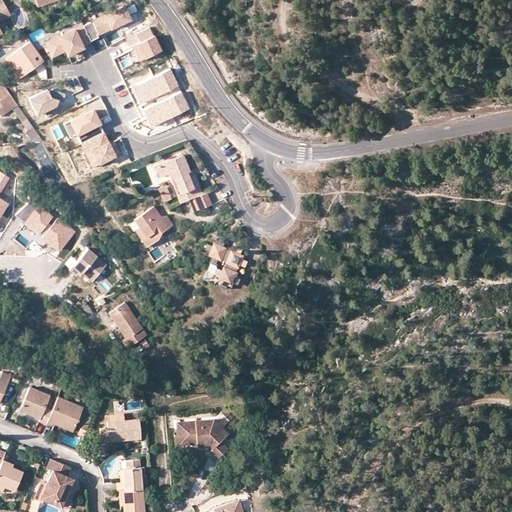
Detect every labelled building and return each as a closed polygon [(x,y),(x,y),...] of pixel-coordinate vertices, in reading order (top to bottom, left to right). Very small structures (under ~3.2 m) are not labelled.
[(0,0),(0,32),(1,32),(0,29),(0,18),(9,14),(1,0),(0,0)] [(122,2),(81,22),(89,39),(100,34),(98,31),(97,29),(100,27),(101,30),(119,21),(122,26),(138,18),(133,9),(127,12),(122,2)] [(81,43),(89,39),(81,22),(44,40),(50,52),(64,46),(67,51),(82,44),(81,43)] [(148,25),(124,37),(129,47),(132,45),(140,60),(160,50),(148,25)] [(22,72),(42,58),(29,40),(10,54),(22,72)] [(140,91),(134,93),(138,102),(154,94),(155,97),(178,86),(168,67),(136,82),(140,91)] [(136,82),(130,85),(134,93),(140,91),(136,82)] [(141,108),(145,116),(151,114),(155,122),(187,106),(178,86),(155,97),(157,100),(141,108)] [(7,115),(19,107),(5,87),(0,90),(0,104),(6,114),(7,115)] [(47,87),(28,96),(36,113),(55,104),(57,99),(63,101),(66,93),(53,88),(49,90),(47,87)] [(69,117),(81,141),(103,130),(92,106),(69,117)] [(151,114),(145,116),(149,125),(155,122),(151,114)] [(32,127),(25,131),(32,141),(41,139),(32,127)] [(110,143),(103,130),(81,141),(86,151),(93,148),(99,161),(119,152),(114,141),(110,143)] [(40,145),(26,151),(32,164),(46,157),(40,145)] [(93,165),(99,161),(93,148),(86,151),(93,165)] [(188,170),(181,154),(155,164),(159,175),(166,172),(169,179),(173,177),(179,191),(175,193),(179,202),(187,198),(193,196),(202,192),(193,173),(187,175),(185,170),(188,170)] [(324,167),(324,159),(284,159),(284,167),(324,167)] [(0,215),(8,204),(0,198),(0,188),(8,176),(0,170),(0,215)] [(175,193),(179,191),(173,177),(169,179),(175,193)] [(164,200),(171,195),(164,184),(156,188),(158,190),(164,200)] [(202,192),(193,196),(197,208),(210,203),(205,191),(202,192)] [(197,208),(193,196),(187,198),(192,210),(197,208)] [(29,200),(14,215),(24,221),(22,224),(39,234),(53,215),(29,200)] [(182,202),(185,213),(191,211),(188,200),(182,202)] [(157,238),(155,234),(160,232),(172,224),(166,215),(159,216),(156,216),(153,212),(155,210),(152,205),(135,216),(141,225),(138,227),(134,230),(145,246),(157,238)] [(135,216),(132,218),(138,227),(141,225),(135,216)] [(74,228),(58,217),(42,239),(58,251),(74,228)] [(217,258),(225,262),(218,278),(229,284),(238,263),(243,266),(245,260),(240,258),(242,255),(239,254),(241,248),(236,246),(234,251),(222,246),(224,241),(219,238),(216,243),(214,242),(212,246),(207,243),(204,249),(209,251),(209,253),(211,255),(208,260),(215,263),(217,258)] [(89,249),(70,270),(76,276),(80,271),(92,282),(107,265),(89,249)] [(124,302),(108,313),(125,337),(122,340),(126,346),(146,334),(124,302)] [(0,399),(10,375),(2,372),(0,375),(0,399)] [(49,395),(29,386),(19,410),(39,418),(38,421),(46,424),(52,410),(45,407),(49,395)] [(72,431),(83,407),(58,396),(52,410),(46,424),(53,426),(55,424),(72,431)] [(83,425),(88,427),(92,418),(87,416),(83,425)] [(109,441),(109,437),(122,436),(122,440),(140,438),(139,423),(139,419),(123,420),(108,421),(107,421),(107,427),(99,428),(101,442),(109,441)] [(198,444),(198,441),(211,440),(217,446),(213,450),(210,452),(218,460),(229,450),(222,442),(226,438),(221,432),(224,429),(214,420),(177,423),(179,446),(198,444)] [(198,444),(198,448),(210,447),(213,450),(217,446),(211,440),(198,441),(198,444)] [(54,459),(50,458),(46,468),(50,469),(54,459)] [(50,469),(51,470),(44,487),(40,498),(42,498),(61,506),(72,478),(67,476),(71,467),(54,459),(50,469)] [(125,469),(122,469),(123,482),(119,482),(115,483),(115,491),(118,490),(122,490),(142,488),(139,459),(125,461),(125,469)] [(22,471),(11,466),(1,462),(0,463),(0,484),(5,487),(14,490),(22,471)] [(78,481),(72,478),(61,506),(67,508),(78,481)] [(44,487),(37,485),(33,497),(41,500),(42,498),(40,498),(44,487)] [(123,511),(144,511),(142,488),(122,490),(123,504),(123,511)] [(241,511),(240,507),(235,509),(233,502),(211,509),(212,511),(207,511),(241,511)]
